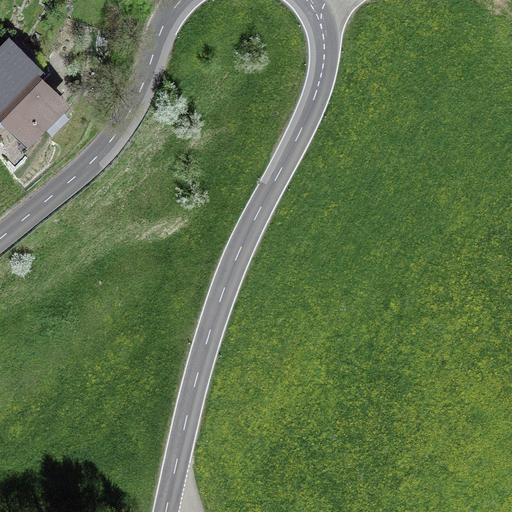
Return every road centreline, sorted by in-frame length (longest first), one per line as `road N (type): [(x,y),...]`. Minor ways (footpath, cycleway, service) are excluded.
road 1 (tertiary): [(318,0),(319,80),(222,292),(165,511)]
road 2 (tertiary): [(0,238),(118,130),(180,0)]
